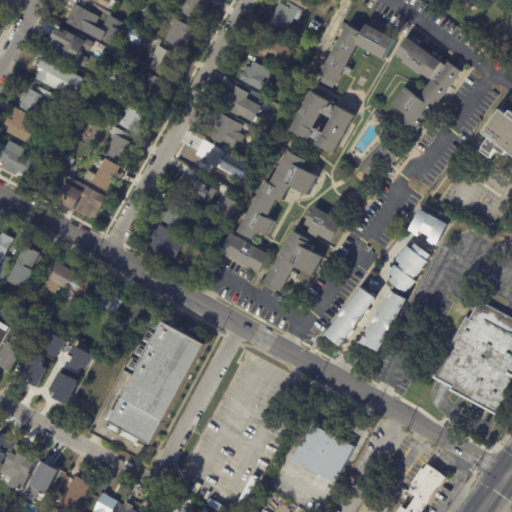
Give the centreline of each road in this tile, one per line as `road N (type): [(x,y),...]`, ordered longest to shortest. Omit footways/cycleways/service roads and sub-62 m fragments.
road 1 (tertiary): [(507,474),(0,192)]
road 2 (residential): [(245,0),(113,254)]
road 3 (residential): [(238,325),(154,485)]
road 4 (residential): [(154,485),(0,399)]
